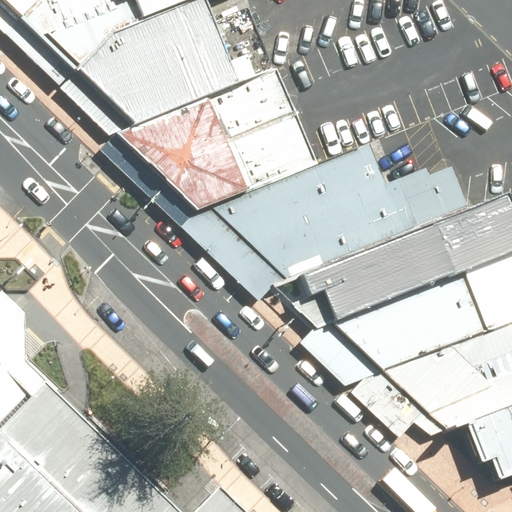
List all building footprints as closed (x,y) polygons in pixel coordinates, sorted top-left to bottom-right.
[(0,0),(0,18),(11,29),(38,0),(0,0)] [(38,0),(11,29),(56,73),(90,38),(185,1),(186,0),(38,0)] [(56,73),(117,131),(220,91),(185,1),(90,38),(56,73)] [(131,163),(184,217),(203,210),(311,167),(271,69),(220,91),(117,131),(104,136),(131,163)] [(203,210),(278,281),(284,280),(464,208),(446,165),(423,175),(420,168),(377,185),(361,146),(311,167),(203,210)] [(464,208),(284,280),(291,298),(318,325),(511,254),(511,239),(494,197),(464,208)] [(511,254),(318,325),(366,370),(511,317),(511,254)] [(248,511),(222,486),(196,511),(180,511),(26,360),(25,314),(0,289),(0,511),(248,511)] [(511,317),(366,370),(418,416),(511,372),(511,317)] [(511,372),(418,416),(432,430),(439,427),(454,429),(465,464),(477,460),(486,481),(511,471),(511,372)]
